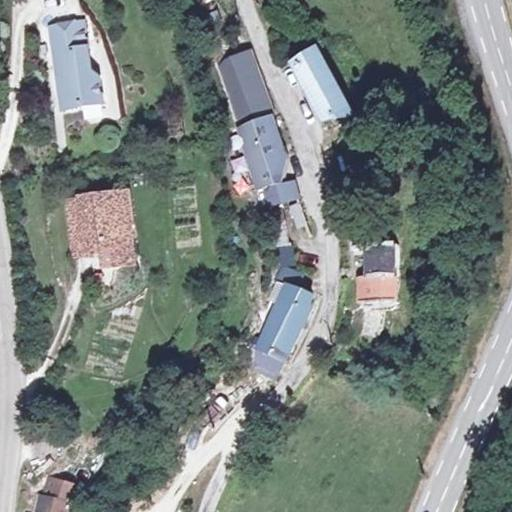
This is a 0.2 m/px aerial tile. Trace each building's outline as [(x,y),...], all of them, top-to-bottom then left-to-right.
[(87,46),(91,98),(125,95),(124,71),(106,59),(113,52),(110,15),(77,19),(80,47),(87,46)] [(354,99),(327,40),(297,54),(325,112),(354,99)] [(85,99),(91,98),(87,46),(80,47),(85,99)] [(253,46),(243,49),(222,56),(237,115),(273,106),(274,106),(270,94),(253,46)] [(273,106),(237,115),(253,177),(287,171),(274,106),(273,106)] [(120,250),(122,267),(148,265),(147,234),(139,234),(139,217),(147,216),(146,192),(86,196),(88,252),(120,250)] [(288,228),(300,226),(295,202),(284,204),(288,228)] [(139,234),(147,234),(147,216),(139,217),(139,234)] [(364,266),(365,291),(399,289),(396,232),(373,234),(374,265),(364,266)] [(293,251),(293,235),(277,235),(279,252),(293,251)] [(282,270),(293,276),(302,280),(309,263),(289,255),(282,270)] [(263,339),(291,349),(319,300),(314,296),(316,284),(302,280),(293,276),(263,339)] [(254,359),(274,370),(291,349),(263,339),(254,359)] [(291,349),(274,370),(283,378),(285,371),(291,349)] [(91,511),(93,503),(61,498),(58,511),(91,511)]
